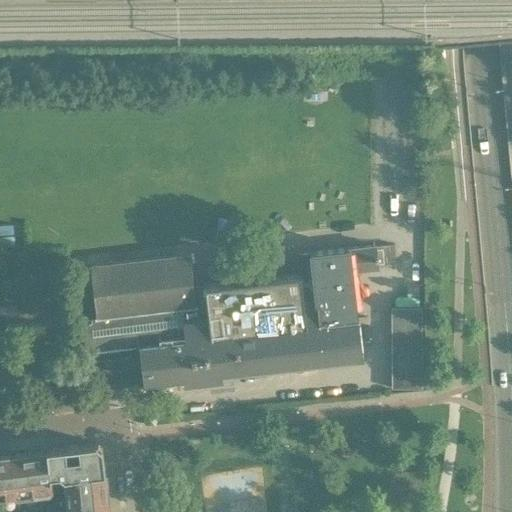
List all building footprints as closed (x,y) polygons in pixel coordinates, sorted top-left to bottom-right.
[(357,317),(352,270),(379,266),(376,244),(349,248),(349,247),(310,252),(311,252),(297,253),(300,273),(204,284),(204,289),(194,290),(190,253),(90,265),(91,268),(80,270),(81,279),(77,279),(81,316),(77,316),(80,349),(139,342),(143,380),(183,375),(184,381),(222,377),(221,371),(363,354),(358,317),(357,317)] [(394,309),(395,388),(424,388),(423,308),(394,309)] [(46,448),(46,450),(49,469),(60,468),(60,473),(66,478),(105,474),(102,447),(96,442),(46,448)] [(46,450),(12,454),(17,493),(18,496),(48,493),(51,489),(49,474),(49,469),(46,450)] [(0,495),(17,493),(12,454),(0,456),(0,495)] [(105,474),(66,478),(64,480),(68,510),(109,505),(105,474)]
